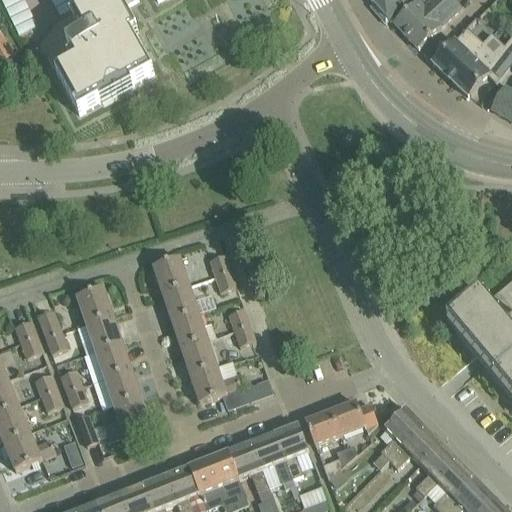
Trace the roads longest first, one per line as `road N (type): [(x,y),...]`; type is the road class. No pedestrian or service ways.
road 1 (residential): [(0,174),(155,159),(275,103)]
road 2 (residential): [(190,449),(393,367)]
road 3 (residential): [(125,263),(312,192)]
road 4 (residential): [(190,449),(125,263)]
road 5 (residential): [(393,367),(312,192)]
road 6 (residential): [(511,487),(393,367)]
road 7 (residential): [(35,511),(190,449)]
road 8 (residential): [(491,0),(386,104)]
road 9 (secondary): [(511,167),(454,151),(386,104)]
road 10 (residential): [(0,306),(125,263)]
